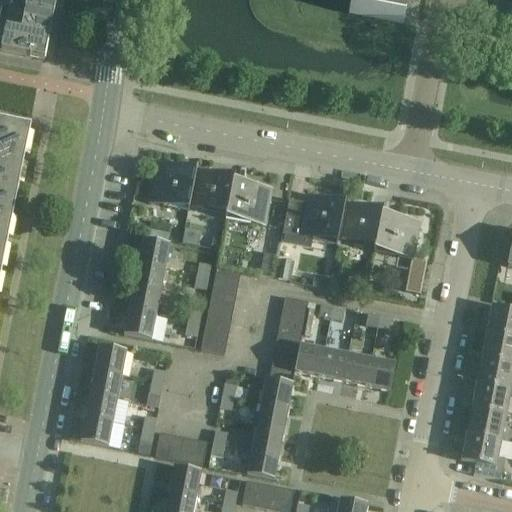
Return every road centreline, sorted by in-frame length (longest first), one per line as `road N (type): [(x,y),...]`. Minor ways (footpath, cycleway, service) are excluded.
road 1 (tertiary): [(102,111),(25,511)]
road 2 (residential): [(408,171),(102,111)]
road 3 (residential): [(417,488),(475,185)]
road 4 (residential): [(408,171),(442,0)]
